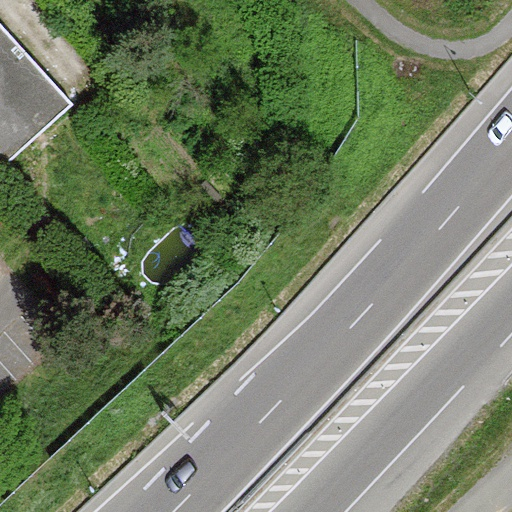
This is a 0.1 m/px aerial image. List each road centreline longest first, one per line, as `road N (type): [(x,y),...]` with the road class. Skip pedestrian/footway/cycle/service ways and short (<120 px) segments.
road 1 (trunk): [(511,138),(166,511)]
road 2 (trunk): [(312,511),(511,303)]
